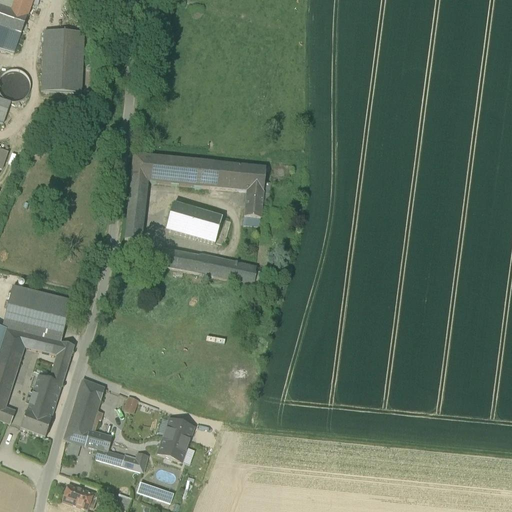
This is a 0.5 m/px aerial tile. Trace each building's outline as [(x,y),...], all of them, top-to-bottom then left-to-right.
[(0,0),(0,9),(11,13),(15,0),(0,0)] [(0,51),(14,56),(33,0),(15,0),(11,13),(0,9),(0,51)] [(41,94),(81,95),(84,35),(44,34),(41,94)] [(0,97),(1,98),(5,103),(10,104),(12,105),(18,104),(24,101),(28,97),(30,90),(30,84),(27,78),(22,74),(16,72),(10,72),(4,75),(0,79),(0,97)] [(10,104),(5,103),(0,100),(0,125),(3,126),(10,104)] [(124,242),(140,244),(146,184),(246,194),(243,228),(259,230),(262,204),(264,184),(265,171),(238,168),(133,157),(124,242)] [(271,185),(264,184),(262,204),(269,205),(271,185)] [(165,233),(214,248),(221,221),(172,207),(165,233)] [(217,281),(254,288),(254,287),(255,270),(201,258),(197,260),(162,252),(158,269),(166,270),(217,281)] [(267,272),(255,270),(254,287),(265,289),(267,272)] [(12,290),(2,331),(5,332),(6,331),(60,345),(70,305),(12,290)] [(57,358),(49,383),(61,388),(73,349),(60,345),(6,331),(5,332),(0,348),(0,423),(9,427),(14,413),(5,410),(24,350),(57,358)] [(50,423),(61,388),(49,383),(38,379),(27,414),(50,423)] [(82,383),(78,397),(99,405),(100,404),(104,391),(82,383)] [(78,397),(76,403),(97,412),(99,405),(78,397)] [(96,415),(97,412),(76,403),(63,443),(69,444),(80,448),(98,453),(96,461),(136,473),(138,466),(144,469),(147,459),(137,456),(135,463),(107,454),(110,443),(110,440),(95,436),(90,434),(94,421),(99,422),(100,422),(102,416),(96,415)] [(20,431),(45,441),(50,423),(27,414),(26,414),(20,431)] [(95,436),(99,422),(94,421),(90,434),(95,436)] [(163,439),(187,448),(193,431),(169,422),(163,439)] [(187,448),(163,439),(157,457),(181,465),(187,448)] [(80,448),(69,444),(66,457),(77,460),(80,448)] [(137,495),(169,506),(172,497),(140,486),(137,495)] [(62,504),(84,511),(87,511),(93,496),(67,488),(62,504)] [(114,510),(120,511),(127,511),(131,503),(118,499),(114,510)]
